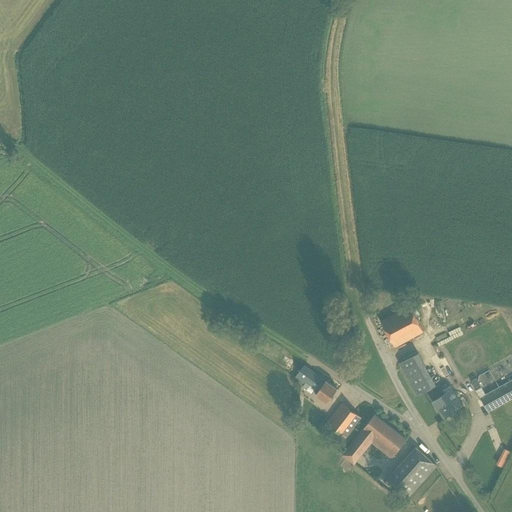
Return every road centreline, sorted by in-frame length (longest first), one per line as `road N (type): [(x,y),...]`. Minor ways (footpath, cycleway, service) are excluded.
road 1 (track): [(307,357),(206,297),(0,139)]
road 2 (track): [(344,0),(329,81),(352,268),(366,318)]
road 3 (unclassified): [(428,436),(307,357)]
road 4 (unclassified): [(428,436),(366,318)]
